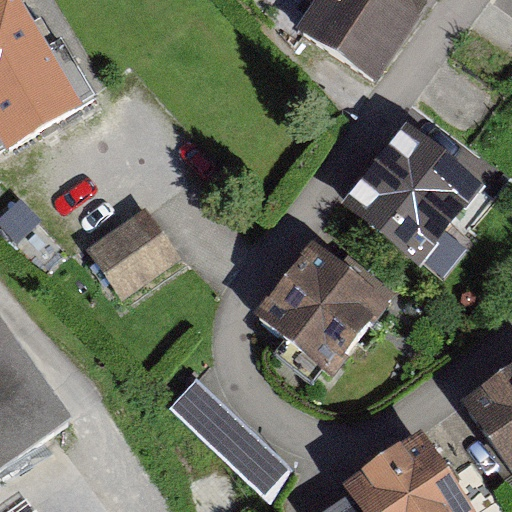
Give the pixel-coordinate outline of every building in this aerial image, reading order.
[(449,0),(349,0),(323,41),(394,86),(449,0)] [(131,131),(63,5),(0,39),(0,120),(12,142),(23,136),(45,176),(131,131)] [(508,215),(452,157),(382,225),(438,282),(508,215)] [(191,271),(159,219),(96,259),(128,311),(191,271)] [(414,327),(346,264),(281,335),(349,398),(414,327)] [(0,511),(0,469),(74,417),(0,313),(0,511)] [(268,508),(296,479),(201,386),(172,415),(268,508)] [(511,404),(493,419),(511,444),(511,404)] [(497,511),(457,450),(377,503),(383,511),(497,511)]
